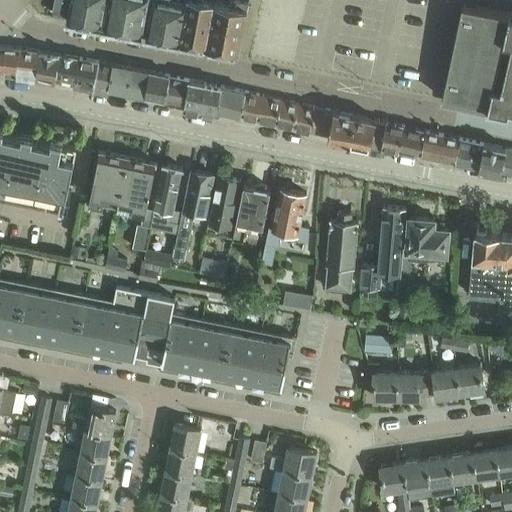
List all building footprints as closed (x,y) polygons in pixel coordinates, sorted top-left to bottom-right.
[(68,13),(66,21),(100,28),(105,0),(55,0),(53,10),(68,13)] [(105,0),(100,28),(141,36),(148,0),(105,0)] [(148,0),(141,36),(178,43),(186,5),(170,2),(170,0),(148,0)] [(186,0),(186,5),(178,43),(206,48),(215,3),(201,0),(186,0)] [(215,3),(206,48),(221,52),(238,55),(248,9),(231,6),(215,3)] [(511,13),(463,4),(443,98),(504,112),(511,113),(511,13)] [(0,67),(6,68),(6,74),(13,75),(19,48),(0,46),(0,48),(0,67)] [(19,48),(13,75),(16,75),(36,79),(41,51),(21,48),(19,48)] [(41,51),(36,79),(56,82),(57,75),(56,75),(60,54),(50,52),(41,51)] [(57,75),(56,82),(63,83),(64,77),(75,79),(74,85),(76,85),(77,79),(76,79),(80,57),(77,56),(60,54),(56,75),(57,75)] [(77,79),(76,85),(94,89),(100,61),(80,57),(76,79),(77,79)] [(100,61),(94,89),(109,92),(114,63),(100,61)] [(114,63),(109,92),(113,93),(114,87),(127,89),(132,67),(114,63)] [(132,67),(127,89),(126,96),(131,97),(133,90),(146,93),(151,71),(132,67)] [(151,71),(146,93),(144,100),(149,101),(151,94),(166,97),(170,75),(151,71)] [(170,75),(166,97),(186,101),(189,79),(170,75)] [(189,79),(186,101),(184,108),(200,111),(206,82),(189,79)] [(206,82),(200,111),(219,115),(220,110),(217,110),(222,86),(206,82)] [(217,110),(220,110),(221,108),(242,112),(246,91),(222,86),(217,110)] [(246,91),(242,112),(259,116),(263,95),(246,91)] [(263,95),(259,116),(258,122),(262,123),(263,117),(275,119),(274,126),(276,126),(282,99),(263,95)] [(282,99),(276,126),(279,127),(281,121),(295,124),(299,103),(282,99)] [(299,103),(295,124),(313,128),(318,107),(299,103)] [(318,107),(313,128),(329,131),(334,110),(318,107)] [(334,110),(329,131),(330,132),(329,137),(350,141),(355,115),(334,110)] [(355,115),(350,141),(371,145),(376,119),(355,115)] [(376,119),(371,145),(381,147),(398,151),(400,146),(422,151),(426,130),(376,119)] [(0,169),(70,184),(73,167),(78,146),(75,145),(75,148),(69,147),(69,144),(64,143),(52,141),(46,139),(45,142),(39,140),(40,138),(34,137),(22,135),(16,133),(16,136),(10,134),(10,132),(5,131),(0,130),(0,169)] [(426,130),(422,151),(457,159),(461,138),(437,133),(426,130)] [(461,138),(457,159),(480,164),(484,143),(461,138)] [(484,143),(480,164),(502,168),(506,147),(484,143)] [(511,148),(506,147),(502,168),(511,170),(511,148)] [(103,204),(118,207),(128,156),(100,151),(89,207),(102,210),(103,204)] [(128,156),(118,207),(117,212),(132,215),(132,216),(143,218),(142,223),(138,223),(133,246),(146,249),(146,248),(151,227),(154,210),(147,208),(156,162),(128,156)] [(164,163),(154,210),(151,227),(178,233),(180,223),(169,220),(171,212),(174,212),(183,168),(164,163)] [(192,169),(180,223),(178,233),(174,254),(173,257),(185,259),(187,248),(194,214),(206,216),(215,174),(192,169)] [(231,226),(233,213),(240,180),(219,175),(209,222),(231,226)] [(268,188),(266,184),(259,182),(255,185),(245,183),(233,239),(244,241),(247,223),(264,227),(271,188),(268,188)] [(266,242),(263,261),(273,264),(277,244),(279,244),(280,236),(303,241),(307,241),(310,226),(303,225),(301,224),(303,214),(303,212),(307,193),(303,192),(281,187),(273,227),(270,226),(266,242)] [(401,273),(403,249),(406,207),(383,206),(379,264),(362,263),(361,286),(381,288),(382,275),(401,276),(401,273)] [(326,287),(351,289),(354,266),(355,266),(359,221),(352,220),(353,212),(346,211),(338,210),(337,218),(330,218),(326,264),(328,264),(326,287)] [(406,249),(403,249),(401,273),(410,274),(411,260),(419,261),(423,261),(434,260),(444,258),(445,254),(448,254),(450,227),(435,226),(436,217),(409,215),(406,249)] [(511,234),(476,231),(470,296),(499,299),(498,313),(511,314),(511,234)] [(74,244),(72,255),(84,257),(86,247),(74,244)] [(140,273),(139,279),(157,283),(159,271),(161,271),(162,264),(171,265),(172,260),(173,257),(174,254),(165,252),(146,248),(146,249),(143,260),(142,267),(141,267),(140,273)] [(108,255),(106,266),(125,270),(128,258),(118,257),(108,255)] [(220,265),(217,275),(219,275),(224,277),(228,261),(221,259),(220,265)] [(0,281),(0,324),(3,326),(3,330),(31,336),(32,331),(47,334),(46,338),(47,338),(48,334),(62,337),(61,342),(90,347),(91,343),(105,346),(105,350),(124,354),(148,359),(150,347),(165,350),(162,362),(176,297),(117,285),(114,299),(113,305),(97,302),(99,296),(79,292),(78,298),(31,288),(32,282),(12,279),(11,284),(0,281)] [(262,291),(261,298),(268,299),(270,292),(262,291)] [(299,292),(297,305),(311,308),(313,294),(299,292)] [(176,297),(162,362),(178,365),(179,361),(194,364),(193,368),(194,368),(195,364),(209,367),(208,371),(237,377),(238,373),(253,376),(252,380),(253,380),(253,376),(268,379),(267,383),(283,386),(289,355),(293,335),(281,333),(280,338),(249,331),(250,326),(230,322),(229,328),(198,321),(199,316),(173,311),(176,297)] [(400,305),(399,319),(409,320),(410,306),(400,305)] [(400,328),(399,345),(413,345),(413,328),(400,328)] [(366,334),(365,350),(392,352),(393,336),(366,334)] [(441,347),(455,350),(454,347),(456,338),(443,336),(441,347)] [(454,347),(455,350),(467,352),(469,341),(456,338),(454,347)] [(374,397),(398,397),(398,370),(379,369),(379,362),(368,362),(368,374),(374,375),(374,397)] [(457,365),(461,392),(485,389),(481,362),(457,365)] [(433,368),(434,371),(437,393),(437,396),(461,392),(457,365),(433,368)] [(398,370),(398,397),(422,398),(422,395),(437,393),(434,371),(422,372),(422,370),(398,370)] [(25,382),(23,390),(38,393),(39,385),(25,382)] [(0,386),(0,411),(12,414),(17,390),(0,386)] [(42,396),(40,407),(50,409),(52,398),(42,396)] [(58,399),(54,420),(65,422),(69,401),(58,399)] [(73,426),(85,429),(112,434),(117,411),(90,405),(87,416),(75,414),(73,426)] [(40,407),(38,419),(48,421),(50,409),(40,407)] [(38,419),(36,429),(45,431),(48,421),(38,419)] [(22,423),(19,436),(28,438),(31,425),(22,423)] [(176,423),(172,442),(199,448),(203,428),(176,423)] [(36,429),(34,439),(43,441),(45,431),(36,429)] [(85,429),(80,453),(107,458),(112,434),(85,429)] [(271,435),(270,439),(272,442),(276,443),(279,441),(280,437),(278,434),(274,433),(271,435)] [(241,436),(238,447),(248,449),(250,438),(241,436)] [(34,439),(31,452),(41,454),(43,441),(34,439)] [(255,439),(251,459),(263,462),(267,441),(255,439)] [(172,442),(167,467),(193,475),(199,448),(172,442)] [(271,466),(277,467),(313,475),(318,451),(289,445),(287,458),(273,455),(271,466)] [(511,446),(497,448),(501,474),(511,471),(511,446)] [(238,447),(236,459),(246,461),(248,449),(238,447)] [(474,452),(478,477),(501,474),(497,448),(474,452)] [(31,452),(28,465),(38,467),(41,454),(31,452)] [(451,455),(454,480),(478,477),(474,452),(451,455)] [(80,453),(75,475),(102,481),(107,458),(80,453)] [(428,458),(432,483),(454,480),(451,455),(428,458)] [(404,462),(408,487),(432,483),(428,458),(404,462)] [(236,459),(234,469),(243,471),(246,461),(236,459)] [(399,511),(411,511),(411,508),(408,487),(404,462),(381,465),(384,490),(397,488),(400,509),(399,510),(399,511)] [(28,465),(26,477),(36,479),(38,467),(28,465)] [(167,467),(162,493),(188,499),(193,475),(167,467)] [(272,490),(280,492),(308,498),(313,475),(277,467),(272,490)] [(234,469),(232,479),(241,481),(243,471),(234,469)] [(75,475),(71,499),(97,504),(102,481),(75,475)] [(26,477),(23,488),(33,489),(36,479),(26,477)] [(232,479),(229,491),(239,493),(241,481),(232,479)] [(0,493),(13,496),(15,487),(0,484),(0,493)] [(23,488),(21,499),(31,501),(33,489),(23,488)] [(229,491),(227,503),(236,505),(239,493),(229,491)] [(280,492),(275,511),(305,511),(308,498),(280,492)] [(504,504),(505,509),(505,510),(506,509),(505,503),(504,492),(490,494),(492,506),(504,504)] [(185,511),(188,499),(162,493),(157,511),(185,511)] [(445,505),(445,511),(459,511),(458,503),(457,496),(448,497),(449,504),(445,505)] [(21,499),(19,509),(29,511),(31,501),(21,499)] [(71,499),(67,511),(95,511),(97,504),(71,499)] [(458,503),(459,511),(471,511),(470,501),(458,503)] [(227,503),(224,511),(234,511),(236,505),(227,503)]
